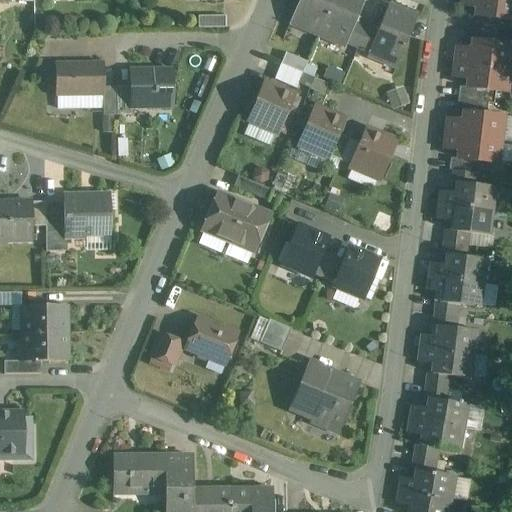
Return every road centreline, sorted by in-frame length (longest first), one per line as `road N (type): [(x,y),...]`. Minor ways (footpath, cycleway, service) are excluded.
road 1 (residential): [(443,0),(386,446),(376,470),(334,480),(107,392)]
road 2 (residential): [(107,392),(269,0)]
road 3 (residential): [(59,511),(107,392)]
